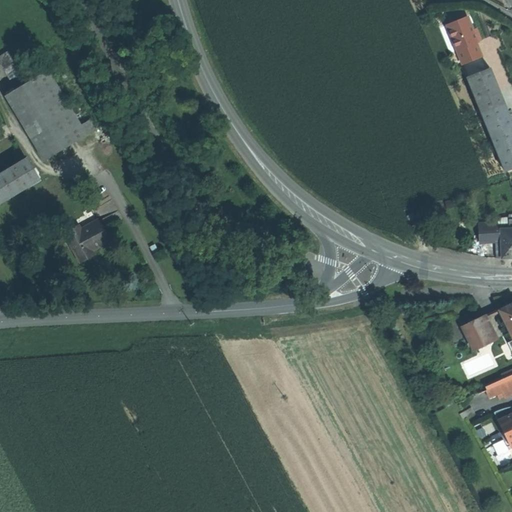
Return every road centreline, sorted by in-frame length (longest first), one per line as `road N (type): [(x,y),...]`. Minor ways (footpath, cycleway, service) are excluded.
road 1 (unclassified): [(330,266),(260,246),(202,208),(85,0)]
road 2 (tertiary): [(0,320),(296,305)]
road 3 (secondary): [(179,0),(212,91),(240,135),(327,223)]
road 4 (tertiary): [(296,305),(368,290),(413,260)]
